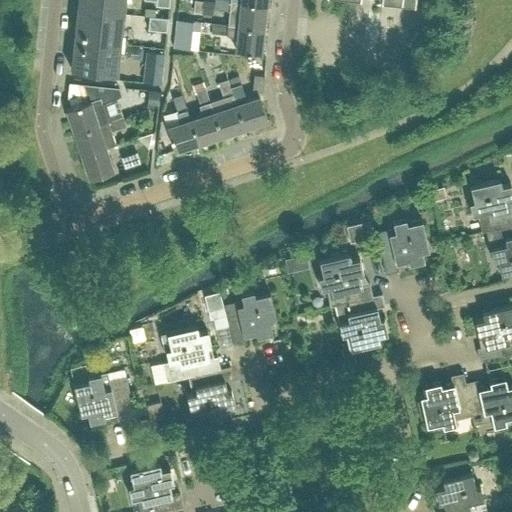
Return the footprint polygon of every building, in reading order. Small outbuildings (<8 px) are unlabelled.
[(76,0),(76,7),(122,12),(123,0),(76,0)] [(228,25),(238,26),(238,25),(262,28),(265,4),(240,2),(240,1),(229,0),(229,1),(224,0),(214,0),(214,9),(228,10),(227,24),(228,24),(228,25)] [(343,0),(359,2),(359,0),(380,0),(380,4),(413,8),(414,0),(343,0)] [(76,7),(72,37),(119,42),(122,12),(76,7)] [(155,16),(154,29),(165,30),(166,17),(155,16)] [(227,33),(228,25),(228,24),(227,24),(213,23),(212,31),(227,33)] [(238,25),(238,26),(235,49),(260,52),(262,28),(238,25)] [(119,42),(72,37),(69,68),(115,73),(119,42)] [(150,63),(149,77),(159,78),(161,65),(150,63)] [(253,74),(252,89),(261,90),(263,75),(253,74)] [(222,97),(209,101),(220,135),(245,127),(237,103),(236,103),(229,86),(227,79),(217,82),(222,97)] [(237,103),(245,127),(266,120),(258,96),(245,100),(240,83),(229,86),(236,103),(237,103)] [(65,109),(72,131),(106,120),(102,103),(120,96),(118,88),(79,84),(86,102),(65,109)] [(202,114),(189,119),(197,143),(220,135),(209,101),(204,86),(194,90),(202,114)] [(171,97),(176,113),(186,109),(181,94),(171,97)] [(72,131),(80,154),(105,146),(106,147),(115,144),(110,130),(125,126),(122,116),(106,121),(106,120),(72,131)] [(197,143),(189,119),(166,126),(174,150),(197,143)] [(105,146),(80,154),(88,178),(113,170),(106,147),(105,146)] [(120,157),(124,167),(139,162),(136,152),(120,157)] [(479,231),(489,228),(488,227),(511,221),(511,209),(510,210),(507,198),(511,197),(508,182),(499,184),(497,177),(468,184),(471,199),(467,200),(470,213),(475,212),(479,231)] [(392,220),(393,226),(374,230),(383,272),(396,269),(394,261),(405,258),(406,263),(422,259),(420,251),(428,249),(421,219),(406,223),(404,217),(392,220)] [(353,219),(343,221),(344,223),(347,237),(357,235),(353,219)] [(511,221),(488,227),(489,228),(492,245),(487,246),(490,259),(494,258),(498,273),(511,269),(511,221)] [(329,305),(339,303),(338,302),(371,295),(370,294),(368,283),(360,285),(357,274),(361,273),(357,257),(349,259),(347,252),(317,259),(321,275),(317,276),(320,289),(326,288),(329,305)] [(222,302),(232,344),(244,341),(242,333),(254,330),(255,334),(270,331),(268,322),(275,321),(268,290),(253,293),(252,289),(239,292),(241,297),(222,302)] [(338,302),(339,303),(343,320),(336,322),(339,334),(344,333),(348,348),(377,342),(375,335),(384,333),(381,318),(377,318),(375,306),(382,305),(380,292),(370,294),(371,295),(338,302)] [(198,297),(202,323),(223,320),(220,294),(198,297)] [(481,317),(472,319),(475,335),(479,334),(482,345),(474,347),(477,360),(511,351),(511,302),(509,303),(479,310),(481,317)] [(167,360),(161,361),(165,380),(177,377),(187,375),(187,374),(219,367),(219,366),(216,355),(208,356),(206,345),(209,344),(206,328),(197,330),(195,324),(165,331),(168,346),(164,347),(167,360)] [(187,374),(187,375),(191,392),(186,393),(188,406),(194,405),(198,420),(226,413),(225,407),(234,405),(230,389),(226,390),(224,379),(231,377),(228,364),(219,366),(219,367),(187,374)] [(72,382),(79,411),(86,410),(88,419),(103,415),(102,411),(114,408),(116,416),(134,412),(124,371),(100,376),(99,371),(86,374),(87,378),(72,382)] [(462,381),(463,381),(460,371),(447,374),(449,382),(438,385),(437,381),(422,385),(424,394),(417,395),(424,425),(438,422),(440,427),(452,424),(451,418),(468,414),(469,414),(462,381)] [(474,379),(463,381),(462,381),(469,414),(468,414),(470,424),(489,420),(490,425),(502,423),(501,418),(511,415),(511,392),(510,384),(504,386),(502,377),(486,381),(487,385),(476,388),(474,379)] [(136,494),(139,511),(143,511),(171,505),(172,507),(181,504),(179,492),(172,493),(169,482),(173,481),(169,466),(160,468),(159,461),(130,468),(133,483),(128,484),(130,495),(136,494)] [(432,487),(436,502),(441,501),(443,511),(478,511),(476,500),(481,498),(478,486),(473,487),(469,471),(439,478),(441,485),(432,487)]
